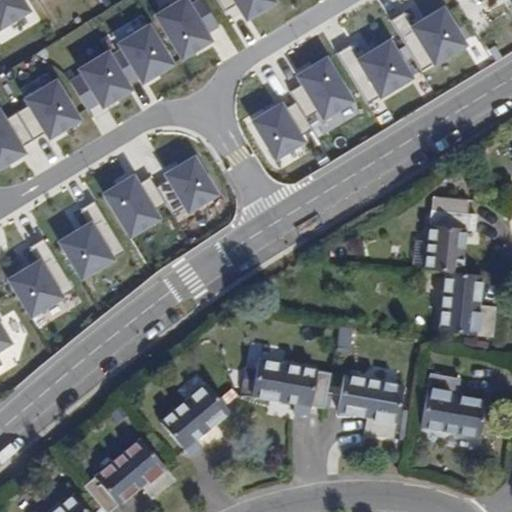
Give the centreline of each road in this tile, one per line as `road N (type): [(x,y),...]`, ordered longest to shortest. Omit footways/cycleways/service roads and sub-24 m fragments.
road 1 (residential): [(276,226),(170,291),(0,431)]
road 2 (residential): [(511,79),(276,226)]
road 3 (residential): [(0,205),(162,113),(208,107)]
road 4 (residential): [(255,511),(275,503),(399,494),(457,511)]
road 5 (residential): [(208,107),(238,64),(343,0)]
road 6 (residential): [(276,226),(208,107)]
